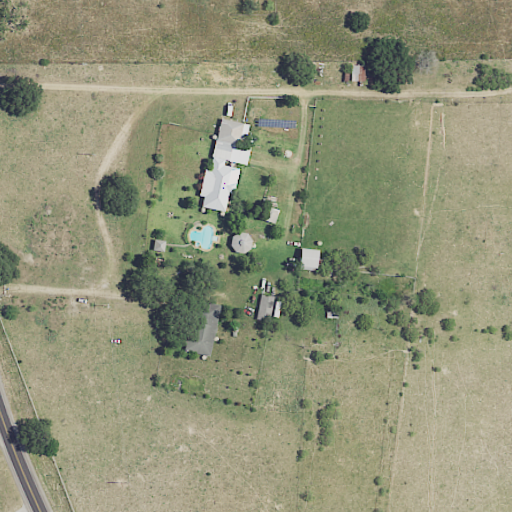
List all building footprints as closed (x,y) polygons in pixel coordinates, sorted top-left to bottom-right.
[(224,212),(228,193),(233,194),(239,165),(245,167),(249,147),(243,145),(247,124),(220,118),(209,170),(203,169),(198,196),(202,197),(200,208),(224,212)] [(274,224),(279,210),(266,205),(261,219),(274,224)] [(252,244),(242,231),(227,242),(237,256),(252,244)] [(315,270),(318,250),(300,248),(297,267),(315,270)] [(274,296),(260,294),(256,319),(270,321),(274,296)] [(210,355),(220,305),(199,301),(189,351),(210,355)]
